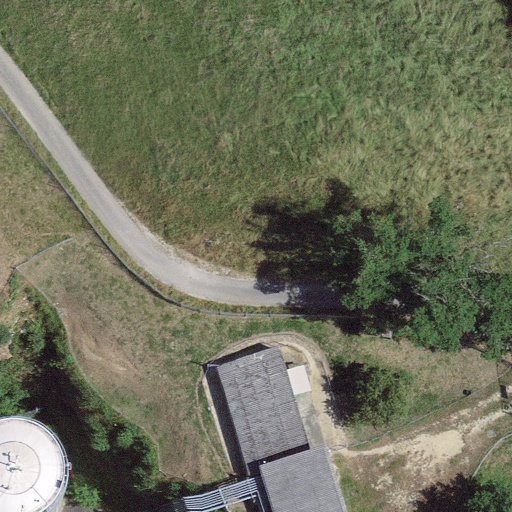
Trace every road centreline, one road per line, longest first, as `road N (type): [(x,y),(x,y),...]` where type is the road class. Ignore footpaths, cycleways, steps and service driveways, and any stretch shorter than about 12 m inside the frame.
road 1 (unclassified): [(0,67),(127,240),(202,290),(396,305),(511,346)]
road 2 (track): [(380,493),(511,395)]
